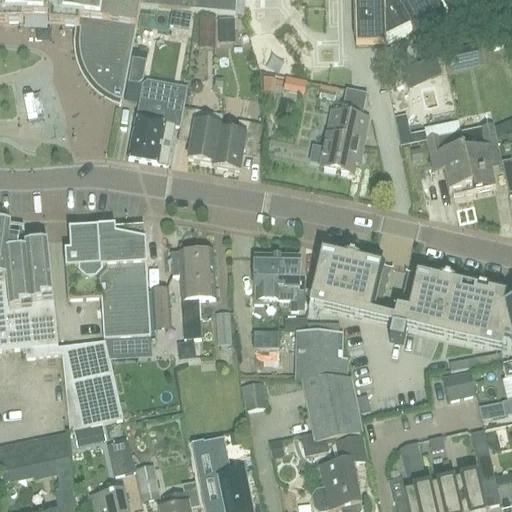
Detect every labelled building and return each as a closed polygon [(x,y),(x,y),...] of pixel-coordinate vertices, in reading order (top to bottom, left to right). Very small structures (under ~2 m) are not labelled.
[(0,0),(0,18),(15,19),(21,19),(24,19),(44,20),(52,20),(53,13),(53,0),(0,0)] [(78,0),(77,15),(76,16),(76,22),(80,23),(79,30),(80,30),(78,44),(78,51),(79,51),(81,65),(84,71),(91,83),(96,89),(107,97),(107,98),(113,101),(114,101),(119,103),(121,104),(139,9),(235,17),(235,0),(78,0)] [(353,0),(355,49),(385,48),(385,43),(410,31),(416,45),(445,30),(441,21),(446,19),(437,0),(353,0)] [(197,34),(213,34),(214,19),(197,19),(197,34)] [(217,21),(217,33),(233,33),(233,21),(217,21)] [(450,75),(466,71),(461,49),(445,53),(450,75)] [(132,56),(127,83),(138,84),(142,81),(145,62),(143,58),(132,56)] [(417,66),(426,84),(442,76),(433,58),(417,66)] [(178,136),(182,110),(186,89),(146,82),(141,85),(135,121),(134,121),(127,161),(167,168),(174,129),(179,130),(177,136),(178,136)] [(320,170),(350,176),(352,165),(357,166),(361,149),(356,148),(366,96),(345,92),(341,116),(331,114),(320,170)] [(182,110),(178,136),(191,139),(187,162),(212,166),(211,169),(212,170),(219,129),(203,126),(205,114),(182,110)] [(438,123),(440,137),(466,133),(464,119),(438,123)] [(220,129),(219,129),(212,170),(238,174),(242,151),(256,153),(260,127),(237,123),(235,135),(219,132),(220,129)] [(463,155),(459,135),(437,139),(426,141),(424,132),(409,135),(406,123),(396,125),(399,149),(426,143),(431,168),(442,166),(447,193),(449,200),(471,195),(469,189),(463,155)] [(460,134),(459,135),(463,155),(469,189),(471,195),(494,190),(488,163),(499,160),(491,127),(480,130),(481,133),(460,138),(460,134)] [(423,163),(420,151),(410,153),(412,165),(423,163)] [(58,357),(58,349),(57,348),(47,244),(25,247),(22,228),(0,225),(0,353),(24,351),(25,360),(58,357)] [(150,340),(144,228),(69,233),(70,254),(64,255),(65,273),(67,304),(100,302),(103,343),(104,343),(123,342),(150,340)] [(369,321),(381,267),(320,252),(308,307),(369,321)] [(199,302),(196,254),(170,256),(171,280),(180,279),(181,303),(199,302)] [(212,254),(196,254),(199,302),(215,302),(212,254)] [(279,277),(279,259),(254,259),(253,308),(268,308),(268,303),(278,303),(278,289),(273,289),(273,277),(279,277)] [(299,259),(279,259),(279,277),(273,277),(273,289),(278,289),(278,303),(289,303),(289,314),(297,314),(297,307),(303,307),(303,294),(298,294),(299,259)] [(406,329),(493,349),(495,342),(510,346),(511,348),(511,347),(511,305),(503,307),(506,295),(416,275),(407,313),(396,311),(389,342),(402,345),(406,329)] [(171,303),(181,303),(180,285),(170,286),(171,303)] [(151,293),(153,325),(154,333),(170,332),(169,324),(167,291),(151,293)] [(218,348),(230,347),(228,316),(215,317),(218,348)] [(295,335),(304,335),(304,321),(296,321),(295,321),(295,335)] [(307,335),(317,335),(317,326),(307,326),(307,335)] [(317,335),(328,335),(328,327),(317,326),(317,335)] [(328,327),(328,335),(339,336),(339,327),(328,327)] [(194,354),(210,354),(210,334),(194,334),(194,354)] [(253,351),(277,351),(277,335),(253,335),(253,351)] [(328,335),(317,335),(307,335),(295,335),(294,382),(301,383),(346,383),(346,362),(341,362),(341,335),(339,336),(328,335)] [(87,429),(101,426),(123,421),(112,375),(109,363),(104,343),(58,349),(58,357),(61,357),(69,433),(87,429)] [(481,368),(491,366),(489,358),(479,360),(481,368)] [(471,370),(481,368),(479,360),(469,362),(471,370)] [(461,371),(471,370),(469,362),(460,364),(461,371)] [(511,363),(501,366),(504,381),(511,379),(511,382),(511,363)] [(451,373),(461,371),(460,364),(450,365),(451,373)] [(476,398),(469,373),(441,380),(448,405),(476,398)] [(346,383),(301,383),(314,445),(361,436),(350,383),(346,383)] [(247,413),(265,411),(261,387),(244,390),(247,413)] [(366,399),(357,401),(358,409),(368,407),(366,399)] [(481,423),(504,418),(501,405),(478,410),(481,423)] [(368,407),(358,409),(360,417),(370,414),(368,407)] [(104,443),(101,426),(87,429),(90,446),(104,443)] [(0,473),(69,459),(66,436),(0,449),(0,473)] [(486,448),(497,455),(500,454),(496,437),(485,440),(486,448)] [(444,451),(442,439),(428,441),(430,454),(444,451)] [(366,465),(362,440),(335,445),(339,465),(319,468),(323,491),(315,493),(311,499),(313,511),(314,511),(335,511),(339,511),(360,511),(352,467),(366,465)] [(135,475),(128,444),(109,448),(116,480),(135,475)] [(269,447),(271,458),(283,456),(280,444),(269,447)] [(422,465),(417,447),(401,451),(405,469),(422,465)] [(296,467),(312,466),(312,453),(296,453),(296,467)] [(494,482),(493,479),(488,457),(476,460),(481,485),(494,482)] [(72,491),(69,460),(57,463),(60,492),(72,491)] [(1,474),(4,487),(33,481),(30,468),(1,474)] [(137,473),(143,504),(159,501),(153,470),(137,473)] [(511,474),(493,479),(494,482),(496,489),(511,485),(511,474)] [(225,511),(250,511),(246,489),(243,490),(240,477),(226,479),(229,493),(222,494),(225,511)] [(475,477),(451,482),(457,511),(483,511),(500,507),(495,489),(496,489),(494,482),(481,485),(477,486),(475,477)] [(457,511),(451,482),(428,488),(433,511),(457,511)] [(197,495),(194,485),(182,488),(183,496),(164,501),(166,510),(160,511),(159,511),(188,511),(199,509),(197,495)] [(433,511),(428,488),(404,493),(406,502),(393,505),(394,511),(433,511)] [(126,511),(123,494),(124,494),(124,492),(90,499),(90,501),(92,501),(94,511),(126,511)]
